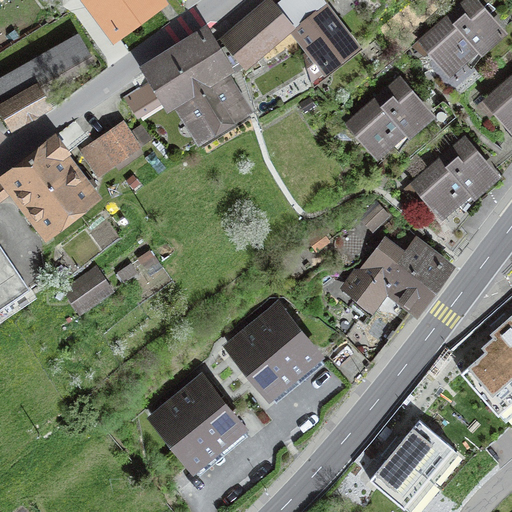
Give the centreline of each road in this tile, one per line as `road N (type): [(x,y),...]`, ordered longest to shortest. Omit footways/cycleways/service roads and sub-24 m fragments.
road 1 (residential): [(224,0),(0,157)]
road 2 (secondary): [(453,305),(337,451),(276,511)]
